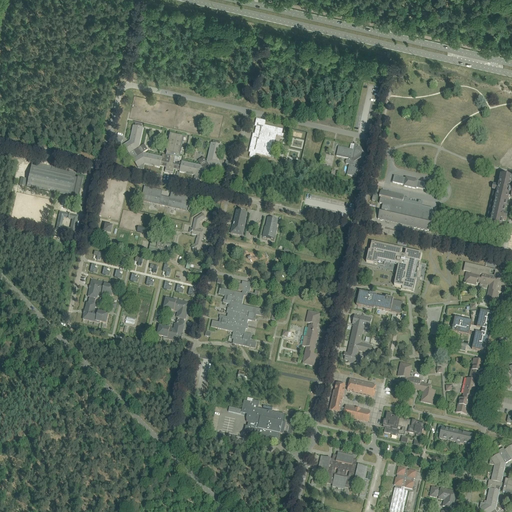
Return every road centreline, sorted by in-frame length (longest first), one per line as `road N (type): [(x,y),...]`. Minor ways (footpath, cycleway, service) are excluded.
road 1 (tertiary): [(232,511),(0,274)]
road 2 (secondary): [(190,0),(489,69)]
road 3 (residential): [(228,195),(192,354),(324,383)]
road 4 (secondary): [(492,58),(252,4)]
road 5 (residential): [(313,436),(473,474)]
road 6 (residential): [(324,383),(359,225)]
road 7 (residential): [(507,318),(473,474)]
road 8 (residential): [(511,259),(359,225)]
road 9 (residential): [(228,195),(359,225)]
road 10 (residential): [(359,225),(386,94)]
road 11 (residential): [(102,168),(228,195)]
